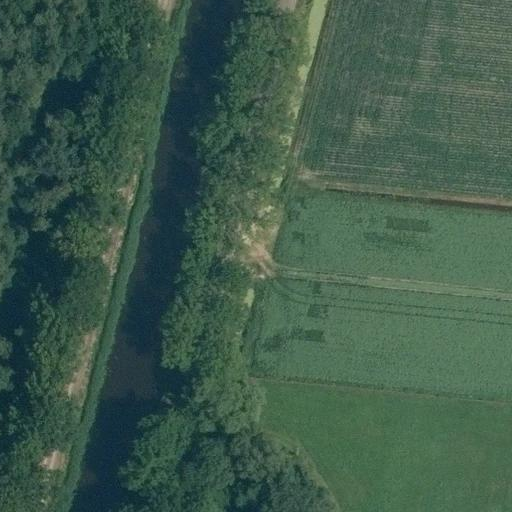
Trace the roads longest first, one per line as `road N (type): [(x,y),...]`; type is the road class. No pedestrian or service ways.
road 1 (unclassified): [(161,511),(287,0)]
road 2 (track): [(36,511),(161,0)]
